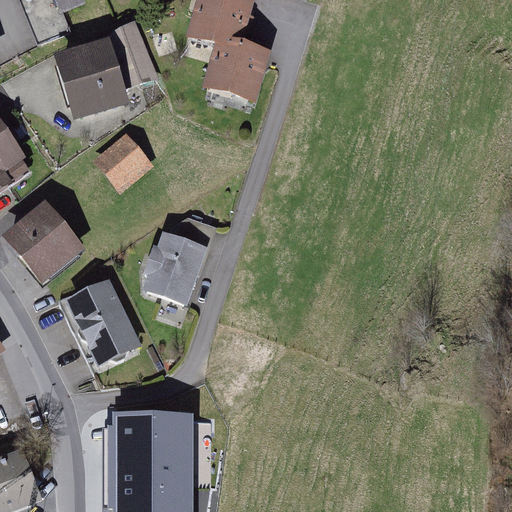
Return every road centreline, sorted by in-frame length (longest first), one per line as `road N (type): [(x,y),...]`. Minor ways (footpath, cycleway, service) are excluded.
road 1 (residential): [(62,408),(179,385),(196,367),(305,11)]
road 2 (residential): [(0,292),(62,408)]
